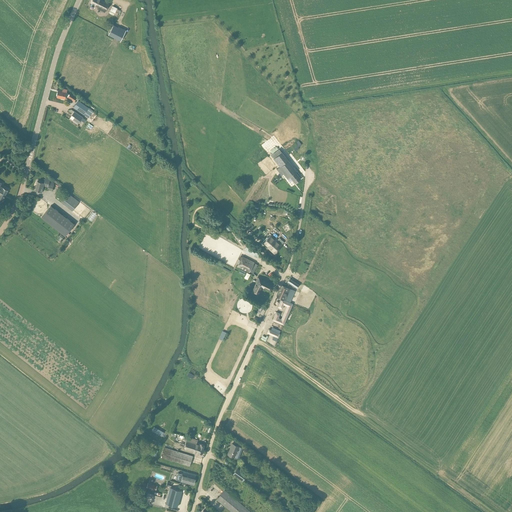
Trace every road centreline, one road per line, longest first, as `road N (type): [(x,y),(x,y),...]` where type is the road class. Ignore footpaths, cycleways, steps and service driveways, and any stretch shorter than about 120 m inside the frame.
road 1 (unclassified): [(192,511),(234,387),(298,241),(311,159)]
road 2 (tertiary): [(0,232),(17,200),(77,0)]
